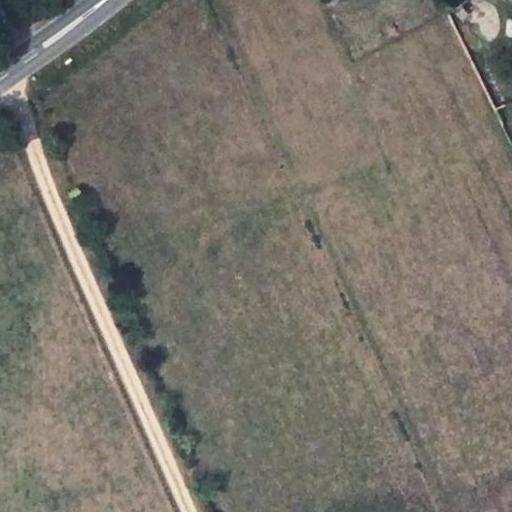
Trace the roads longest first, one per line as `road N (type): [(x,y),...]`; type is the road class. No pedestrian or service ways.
road 1 (track): [(2,77),(189,511)]
road 2 (tertiary): [(108,0),(61,44),(0,79)]
